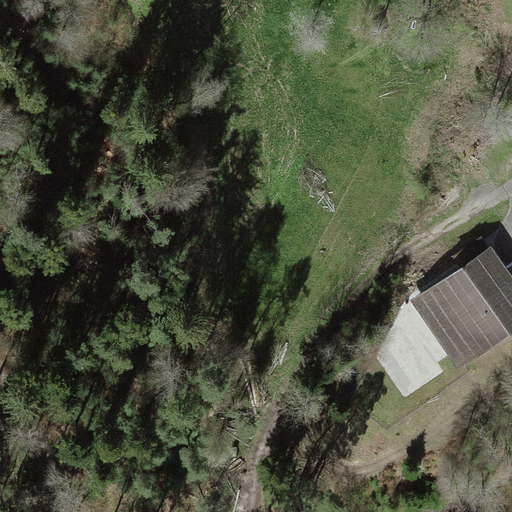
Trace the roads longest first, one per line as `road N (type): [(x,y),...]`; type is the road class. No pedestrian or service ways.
road 1 (track): [(511,186),(400,252),(301,369),(256,446),(253,511)]
road 2 (track): [(60,511),(52,461),(0,366)]
